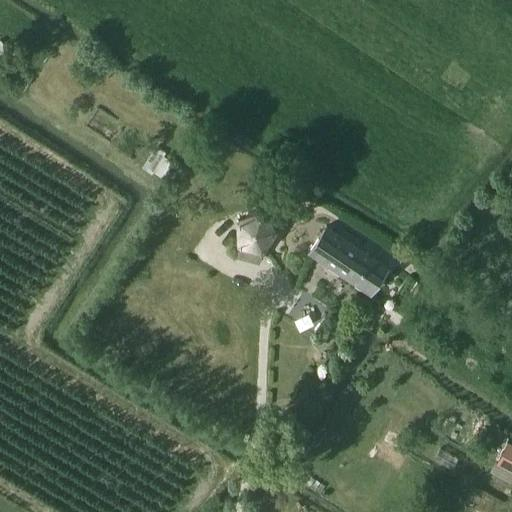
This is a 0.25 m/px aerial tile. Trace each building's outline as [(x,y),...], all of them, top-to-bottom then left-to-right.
[(156,146),(143,166),(166,181),(177,165),(164,156),(166,153),(156,146)] [(261,210),(238,219),(239,243),(242,244),(260,249),(263,250),(276,230),(261,210)] [(371,292),(388,267),(326,226),(309,251),(371,292)] [(389,430),(383,442),(394,447),(400,435),(389,430)] [(459,475),(471,452),(443,438),(431,461),(459,475)] [(511,442),(508,440),(496,463),(511,471),(511,442)] [(383,445),(377,457),(389,463),(395,451),(383,445)]
